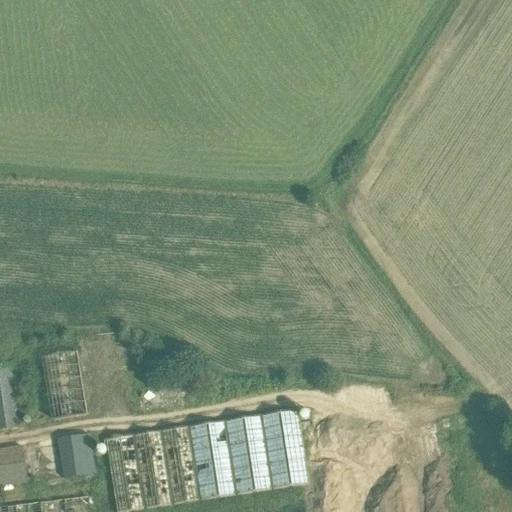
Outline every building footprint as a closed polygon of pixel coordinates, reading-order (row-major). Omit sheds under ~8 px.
[(79,353),(41,358),(51,422),(89,416),(79,353)] [(0,432),(23,429),(18,391),(14,366),(0,367),(0,432)] [(300,411),(191,427),(205,502),(311,486),(300,411)] [(103,441),(104,449),(115,511),(143,511),(205,502),(191,427),(103,441)] [(57,440),(58,449),(64,480),(96,475),(89,435),(57,440)] [(22,447),(12,449),(0,450),(0,487),(27,483),(22,447)] [(0,511),(89,511),(88,498),(0,508),(0,511)]
